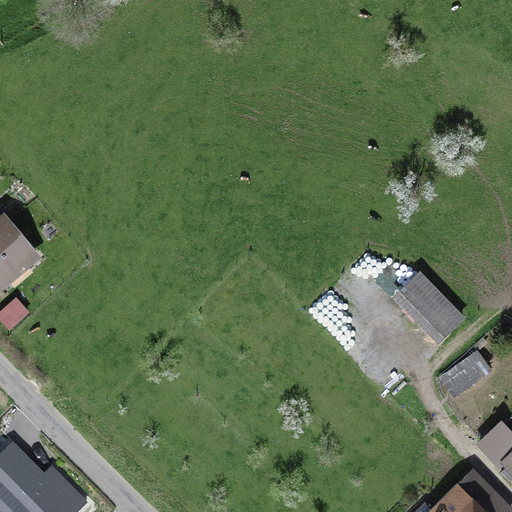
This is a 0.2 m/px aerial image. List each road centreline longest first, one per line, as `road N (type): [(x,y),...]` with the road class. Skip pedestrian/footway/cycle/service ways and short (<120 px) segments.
road 1 (track): [(511,300),(455,341),(426,375),(463,448),(511,507)]
road 2 (residential): [(168,511),(0,357)]
